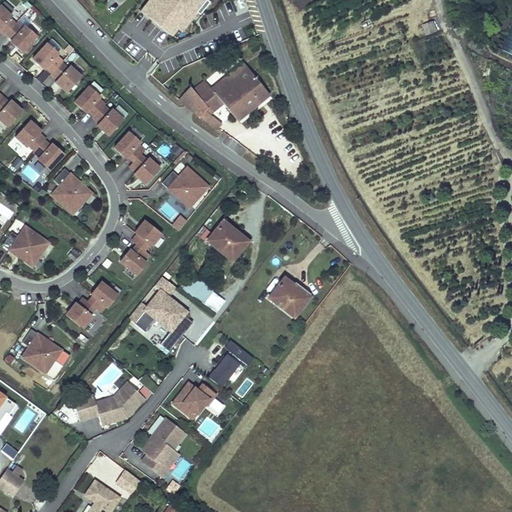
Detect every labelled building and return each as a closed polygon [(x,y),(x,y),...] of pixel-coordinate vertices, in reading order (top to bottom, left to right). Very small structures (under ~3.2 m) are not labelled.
[(147,0),(140,10),(172,36),(178,28),(182,31),(198,11),(201,13),(211,1),(208,0),(147,0)] [(11,16),(0,4),(0,31),(4,35),(6,34),(12,39),(10,41),(21,51),(36,36),(25,25),(23,27),(17,21),(15,23),(9,18),(11,16)] [(434,20),(422,25),(427,36),(438,32),(434,20)] [(511,24),(501,49),(511,53),(511,24)] [(66,92),(80,76),(69,66),(67,68),(61,62),(63,60),(56,55),(58,53),(47,42),(32,59),(44,69),(45,67),(52,73),(51,74),(50,75),(56,80),(54,82),(66,92)] [(228,57),(210,73),(218,82),(236,67),(228,57)] [(178,99),(199,117),(201,114),(218,130),(222,125),(207,110),(209,108),(212,111),(222,102),(238,119),(247,110),(258,101),(268,92),(243,61),(236,67),(218,82),(210,73),(209,72),(191,88),(178,99)] [(107,136),(122,120),(110,109),(109,111),(102,105),(104,103),(98,98),(100,96),(88,86),(74,102),(85,112),(87,110),(93,116),(92,117),(91,118),(97,123),(96,125),(107,136)] [(0,120),(7,126),(21,110),(10,100),(8,102),(0,94),(0,120)] [(263,107),(258,101),(247,110),(252,117),(263,107)] [(48,170),(63,154),(51,143),(50,145),(44,140),(45,138),(39,132),(41,130),(30,120),(15,136),(26,146),(28,144),(34,150),(33,151),(32,152),(39,157),(37,159),(48,170)] [(139,142),(128,132),(113,148),(125,158),(126,156),(132,162),(128,167),(134,172),(132,174),(144,185),(158,169),(147,158),(145,160),(139,155),(144,150),(138,144),(139,142)] [(19,140),(13,146),(25,157),(31,151),(19,140)] [(268,145),(262,151),(267,157),(274,151),(268,145)] [(91,193),(63,168),(54,178),(57,181),(48,192),(69,211),(78,202),(81,204),(91,193)] [(188,208),(205,184),(181,168),(181,169),(180,169),(176,175),(170,170),(161,183),(179,196),(179,197),(177,200),(188,208)] [(180,230),(187,219),(179,214),(172,225),(180,230)] [(245,242),(229,229),(231,227),(233,225),(224,218),(206,239),(231,260),(245,242)] [(119,261),(136,275),(145,263),(143,261),(148,255),(143,250),(148,244),(150,245),(160,233),(143,220),(133,232),(135,233),(130,240),(135,244),(130,251),(128,249),(119,261)] [(17,236),(10,232),(1,245),(32,266),(41,253),(37,251),(45,241),(24,226),(17,236)] [(231,227),(229,229),(245,242),(247,240),(231,227)] [(218,310),(226,296),(189,275),(181,289),(218,310)] [(175,286),(161,276),(127,318),(146,332),(156,319),(172,330),(161,344),(171,351),(194,321),(185,314),(187,310),(168,296),(175,286)] [(307,298),(290,285),(293,283),(283,276),(273,288),(268,296),(293,315),(307,298)] [(107,307),(117,295),(100,281),(90,293),(92,295),(87,301),(82,297),(76,304),(74,302),(65,314),(82,328),(91,316),(89,314),(94,308),(100,312),(105,305),(107,307)] [(293,283),(290,285),(307,298),(309,295),(293,283)] [(63,352),(33,331),(25,342),(28,345),(20,357),(44,373),(51,362),(54,364),(63,352)] [(230,352),(237,344),(231,340),(225,348),(230,352)] [(230,352),(209,378),(220,387),(242,361),(248,353),(237,344),(230,352)] [(320,344),(316,349),(326,357),(330,352),(320,344)] [(381,372),(393,363),(385,351),(372,359),(381,372)] [(253,358),(248,353),(242,361),(247,365),(253,358)] [(198,388),(189,381),(172,404),(193,420),(205,403),(210,397),(198,388)] [(202,382),(198,388),(210,397),(214,392),(202,382)] [(92,404),(90,396),(70,402),(76,422),(95,417),(98,424),(112,420),(112,423),(123,419),(142,400),(125,384),(111,399),(99,402),(101,409),(95,411),(92,404)] [(0,424),(16,403),(0,391),(0,424)] [(217,394),(214,392),(210,397),(205,403),(208,405),(217,394)] [(92,404),(95,411),(101,409),(99,402),(92,404)] [(165,418),(140,450),(146,454),(140,462),(161,478),(179,455),(173,451),(186,434),(165,418)] [(6,444),(0,452),(11,461),(17,452),(6,444)] [(345,472),(354,482),(366,472),(357,462),(345,472)] [(0,475),(0,487),(10,495),(20,480),(16,477),(21,470),(15,465),(10,472),(5,468),(0,475)] [(141,481),(125,470),(116,484),(131,494),(141,481)] [(89,475),(76,491),(81,495),(93,479),(89,475)] [(93,504),(86,511),(108,511),(120,495),(95,478),(85,493),(98,502),(96,506),(93,504)] [(164,492),(170,497),(176,489),(171,485),(164,492)] [(173,502),(167,511),(168,511),(176,511),(180,508),(173,502)]
